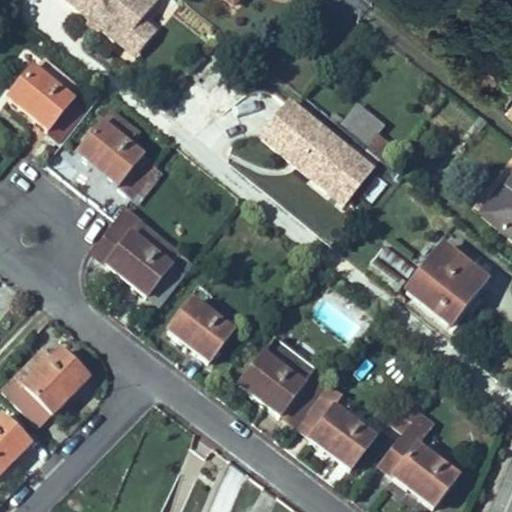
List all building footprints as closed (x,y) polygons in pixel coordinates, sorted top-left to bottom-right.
[(159,6),(152,0),(56,0),(121,53),(142,27),(159,6)] [(133,62),(154,37),(142,27),(121,53),(133,62)] [(73,104),(33,73),(8,105),(48,136),(73,104)] [(511,95),(505,91),(497,103),(511,113),(511,95)] [(67,151),(93,120),(73,104),(48,136),(67,151)] [(374,176),(294,109),(266,143),(345,210),(374,176)] [(353,111),(339,129),(382,162),(396,144),(353,111)] [(136,207),(160,177),(142,162),(104,130),(80,159),(118,191),(136,207)] [(511,178),(496,200),(507,209),(492,229),(511,244),(511,178)] [(507,209),(496,200),(480,220),(492,229),(507,209)] [(130,213),(118,228),(101,253),(99,258),(150,300),(175,269),(136,237),(146,225),(130,213)] [(393,295),(415,272),(389,247),(367,270),(393,295)] [(441,253),(404,298),(448,333),(461,317),(453,311),(476,282),(441,253)] [(241,323),(203,294),(169,339),(207,368),(241,323)] [(56,362),(47,352),(16,381),(49,416),(90,377),(67,352),(56,362)] [(279,425),(303,394),(263,364),(240,393),(279,425)] [(309,448),(333,417),(303,394),(279,425),(309,448)] [(348,478),(371,447),(333,417),(309,448),(348,478)] [(438,430),(422,417),(377,474),(425,511),(435,511),(458,482),(420,453),(438,430)] [(0,475),(28,447),(0,418),(0,475)]
